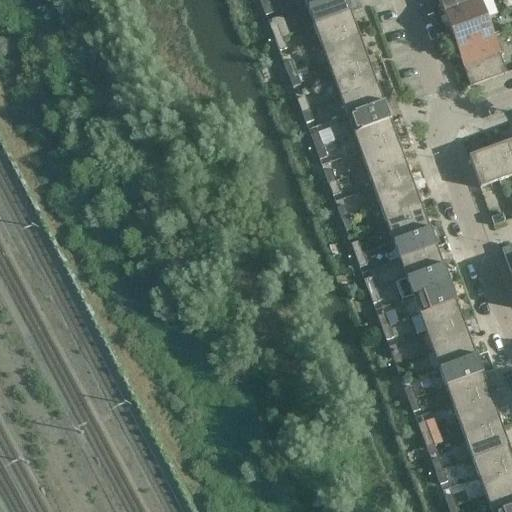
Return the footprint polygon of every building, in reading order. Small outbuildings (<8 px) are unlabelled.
[(329,0),(303,0),(307,8),(329,0)] [(350,13),(345,0),(329,0),(307,8),(313,26),(350,13)] [(480,1),(479,0),(437,0),(443,14),(480,1)] [(487,19),(480,1),(443,14),(450,32),(487,19)] [(273,14),(269,2),(261,5),(266,17),(273,14)] [(357,31),(350,13),(313,26),(320,45),(357,31)] [(493,37),(487,19),(450,32),(456,50),(493,37)] [(282,38),(278,26),(270,29),(275,41),(282,38)] [(363,49),(357,31),(320,45),(327,63),(363,49)] [(507,74),(493,37),(456,50),(470,87),(507,74)] [(287,50),(282,38),(275,41),(279,53),(287,50)] [(370,67),(363,49),(327,63),(333,81),(370,67)] [(296,74),(291,62),(284,65),(288,77),(296,74)] [(377,85),(370,67),(333,81),(340,99),(377,85)] [(300,86),(296,74),(288,77),(292,89),(300,86)] [(383,103),(377,85),(340,99),(346,117),(383,103)] [(309,110),(304,98),(297,101),(301,113),(309,110)] [(390,122),(383,103),(346,117),(353,135),(390,122)] [(313,122),(309,110),(301,113),(306,125),(313,122)] [(396,140),(390,122),(353,135),(360,153),(396,140)] [(322,146),(318,134),(310,137),(315,149),(322,146)] [(403,158),(396,140),(360,153),(366,171),(403,158)] [(511,177),(511,163),(505,144),(487,150),(498,182),(511,177)] [(327,158),(322,146),(315,149),(319,161),(327,158)] [(498,182),(487,150),(468,157),(480,189),(498,182)] [(410,176),(403,158),(366,171),(373,189),(410,176)] [(336,182),(331,170),(324,173),(328,185),(336,182)] [(416,194),(410,176),(373,189),(379,207),(416,194)] [(340,194),(336,182),(328,185),(333,197),(340,194)] [(423,212),(416,194),(379,207),(386,225),(423,212)] [(349,218),(345,206),(337,209),(342,221),(349,218)] [(429,230),(423,212),(386,225),(393,243),(429,230)] [(505,222),(503,215),(491,219),(493,227),(505,222)] [(354,230),(349,218),(342,221),(346,233),(354,230)] [(436,248),(429,230),(393,243),(399,261),(436,248)] [(362,254),(358,242),(351,245),(355,257),(362,254)] [(511,264),(511,251),(511,250),(510,247),(502,250),(508,266),(511,264)] [(443,266),(436,248),(399,261),(406,279),(443,266)] [(367,266),(362,254),(355,257),(359,269),(367,266)] [(449,284),(443,266),(406,279),(412,298),(449,284)] [(376,290),(371,278),(364,281),(368,293),(376,290)] [(456,302),(449,284),(412,298),(419,316),(456,302)] [(380,302),(376,290),(368,293),(373,305),(380,302)] [(462,320),(456,302),(419,316),(426,334),(462,320)] [(389,327),(385,314),(377,317),(382,329),(389,327)] [(469,338),(462,320),(426,334),(432,352),(469,338)] [(394,338),(389,327),(382,329),(386,341),(394,338)] [(476,356),(469,338),(432,352),(439,370),(476,356)] [(403,363),(398,351),(391,353),(395,365),(403,363)] [(482,375),(476,356),(439,370),(445,388),(482,375)] [(407,375),(403,363),(395,365),(400,377),(407,375)] [(489,393),(482,375),(445,388),(452,406),(489,393)] [(416,399),(412,387),(404,389),(408,401),(416,399)] [(495,411),(489,393),(452,406),(459,424),(495,411)] [(420,411),(416,399),(408,401),(413,413),(420,411)] [(502,429),(495,411),(459,424),(465,442),(502,429)] [(429,435),(425,423),(417,425),(422,438),(429,435)] [(508,447),(502,429),(465,442),(472,460),(508,447)] [(434,447),(429,435),(422,438),(426,449),(434,447)] [(511,466),(511,456),(508,447),(472,460),(478,478),(511,466)] [(443,471),(438,459),(431,462),(435,474),(443,471)] [(511,486),(511,466),(478,478),(485,496),(511,486)] [(447,483),(443,471),(435,474),(440,486),(447,483)] [(498,511),(511,507),(511,486),(485,496),(490,511),(498,511)] [(456,507),(452,495),(444,498),(449,510),(456,507)]
